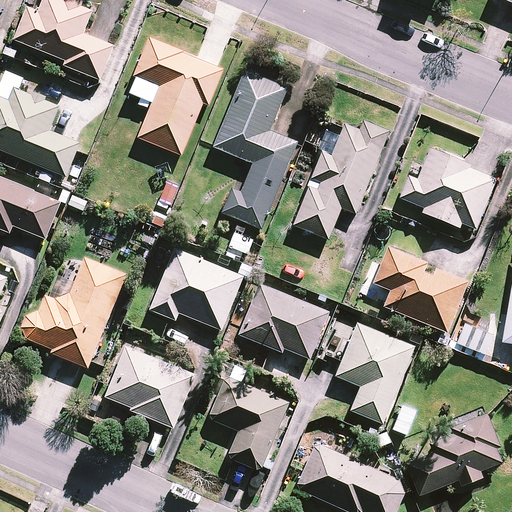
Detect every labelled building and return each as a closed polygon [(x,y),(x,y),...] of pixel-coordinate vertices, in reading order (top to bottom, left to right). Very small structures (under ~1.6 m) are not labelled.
[(84,0),(65,0),(65,2),(61,0),(45,0),(40,13),(30,8),(16,42),(66,62),(65,67),(100,81),(114,47),(84,35),(93,13),(82,8),(84,0)] [(225,72),(152,40),(128,93),(154,105),(140,139),(182,157),(205,103),(210,106),(225,72)] [(289,89),(247,72),(215,149),(255,165),(243,194),(234,190),(224,214),(264,231),(300,145),(271,133),(289,89)] [(18,91),(12,105),(0,99),(0,150),(68,178),(81,144),(51,132),(61,108),(18,91)] [(314,181),(320,184),(317,191),(311,189),(295,227),(330,241),(343,209),(358,215),(390,134),(366,124),(362,133),(346,127),(333,158),(324,155),(314,181)] [(426,209),(424,213),(462,230),(463,226),(476,231),(498,179),(432,151),(419,182),(411,178),(402,199),(426,209)] [(0,229),(12,234),(15,227),(47,240),(62,203),(0,178),(0,229)] [(182,195),(167,188),(159,206),(174,213),(182,195)] [(449,334),(469,284),(438,271),(435,277),(425,273),(429,264),(390,249),(375,285),(392,292),(386,308),(449,334)] [(245,278),(176,251),(152,311),(177,321),(180,314),(223,331),(245,278)] [(28,339),(30,341),(54,350),(53,354),(90,369),(127,276),(86,260),(72,295),(57,301),(47,297),(41,312),(41,314),(40,314),(38,313),(35,314),(33,314),(30,315),(28,317),(27,318),(25,320),(24,323),(23,325),(23,328),(23,330),(24,333),(25,335),(26,337),(28,339)] [(9,277),(0,273),(0,323),(10,298),(3,294),(9,277)] [(331,314),(261,286),(241,337),(283,353),(285,349),(313,360),(331,314)] [(486,332),(466,325),(459,345),(479,352),(486,332)] [(415,349),(359,326),(338,377),(362,388),(353,412),(384,425),(415,349)] [(197,377),(128,348),(106,400),(175,429),(197,377)] [(293,406),(228,378),(210,419),(240,433),(229,458),(263,473),(293,406)] [(418,412),(404,407),(395,430),(408,436),(418,412)] [(505,463),(487,415),(456,427),(461,439),(447,444),(449,449),(408,465),(421,497),(461,481),(463,488),(485,479),(482,472),(505,463)] [(401,482),(318,446),(298,490),(348,511),(397,511),(405,494),(401,482)]
